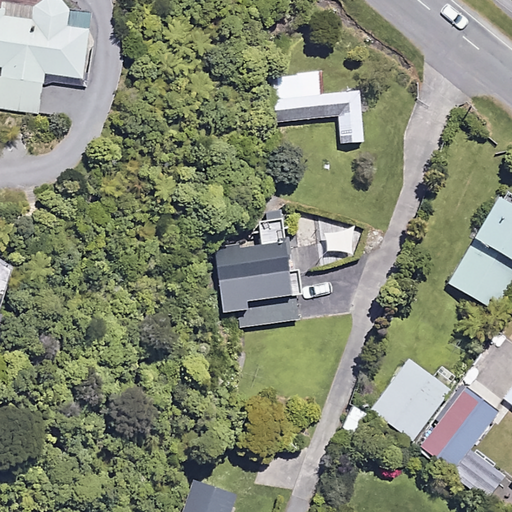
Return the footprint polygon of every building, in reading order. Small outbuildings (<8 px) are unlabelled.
[(0,2),(0,106),(42,112),(48,73),(87,79),(94,30),(72,27),(75,3),(57,0),(51,0),(51,10),(0,2)] [(323,70),(269,73),(271,121),(341,117),(342,144),(367,142),(364,91),(324,93),(323,70)] [(511,200),(508,198),(453,281),(499,311),(511,290),(511,200)] [(367,231),(323,221),(314,263),(322,268),(361,258),(367,231)] [(261,246),(218,250),(225,328),(301,321),(293,241),(285,242),(284,223),(259,226),(261,246)] [(20,262),(0,255),(0,342),(9,317),(2,315),(20,262)] [(453,391),(414,360),(376,409),(415,440),(453,391)] [(503,412),(469,386),(424,447),(458,473),(503,412)] [(377,417),(358,407),(346,428),(364,439),(377,417)] [(232,511),(237,497),(193,482),(183,511),(232,511)]
